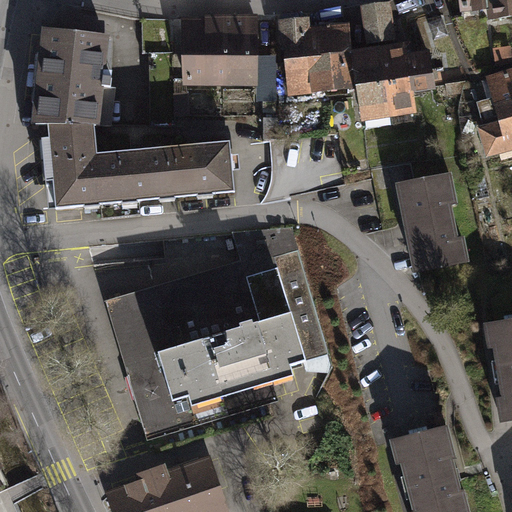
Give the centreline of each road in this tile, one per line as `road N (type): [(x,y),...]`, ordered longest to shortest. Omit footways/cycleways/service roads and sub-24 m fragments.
road 1 (residential): [(0,238),(286,211),(331,221),(388,268),(429,319),(478,430)]
road 2 (unknown): [(80,465),(222,449),(232,456),(238,511)]
road 3 (secondary): [(0,329),(77,511)]
road 4 (residential): [(306,0),(118,0)]
